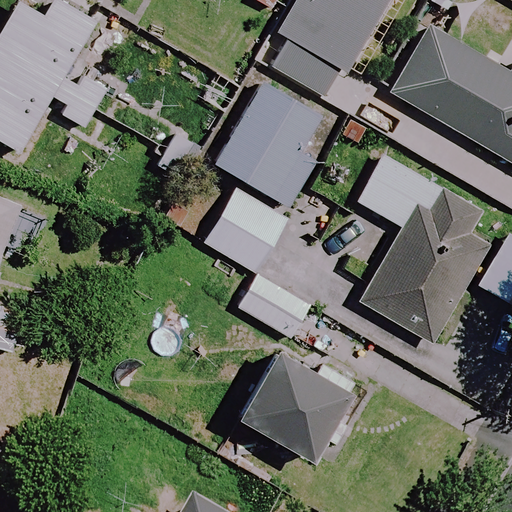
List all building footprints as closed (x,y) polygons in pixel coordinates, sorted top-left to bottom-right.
[(0,146),(15,155),(47,101),(61,110),(57,117),(81,131),(112,78),(86,62),(74,82),(63,76),(93,26),(48,0),(19,0),(0,33),(0,146)] [(249,0),(249,1),(271,14),(278,0),(249,0)] [(300,0),(263,59),(323,96),(383,0),(300,0)] [(511,70),(433,24),(390,96),(511,168),(511,70)] [(250,84),(201,165),(284,215),(333,134),(250,84)] [(200,157),(168,140),(152,171),(183,188),(200,157)] [(426,186),(357,309),(422,345),(491,222),(426,186)] [(281,223),(225,194),(198,245),(255,274),(281,223)] [(0,354),(29,366),(43,327),(21,318),(0,310),(0,263),(3,256),(31,267),(50,216),(0,197),(0,354)] [(511,236),(507,234),(475,289),(511,310),(511,236)] [(306,308),(253,275),(233,308),(285,341),(306,308)] [(339,404),(273,366),(235,433),(301,470),(339,404)]
